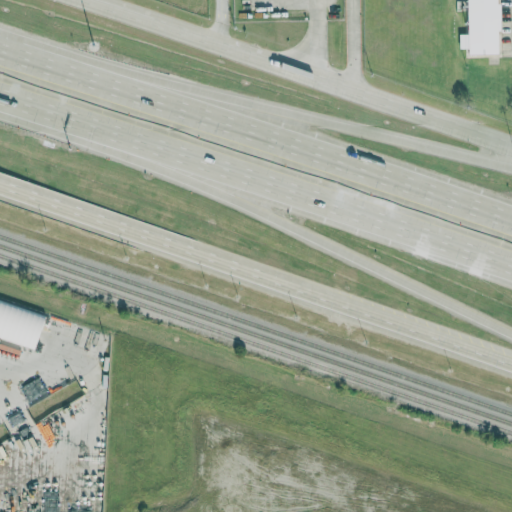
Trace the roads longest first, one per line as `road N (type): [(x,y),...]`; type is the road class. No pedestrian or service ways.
road 1 (primary): [(0,184),(511,365)]
road 2 (motorway): [(511,224),(54,65)]
road 3 (motorway): [(511,166),(296,112),(54,65)]
road 4 (motorway): [(153,153),(511,336)]
road 5 (primary): [(511,145),(153,23)]
road 6 (motorway): [(153,153),(511,273)]
road 7 (motorway): [(0,100),(153,153)]
